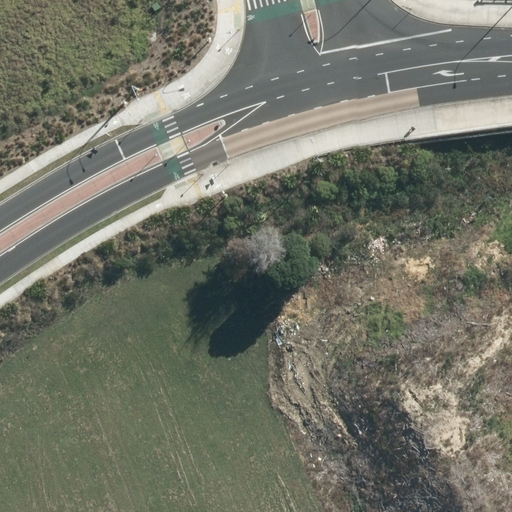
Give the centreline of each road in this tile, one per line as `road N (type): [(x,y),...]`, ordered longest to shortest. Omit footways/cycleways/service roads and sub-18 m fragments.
road 1 (secondary): [(279,107),(66,222),(0,267)]
road 2 (secondary): [(0,215),(165,130),(279,107)]
road 3 (secondary): [(511,63),(373,84)]
